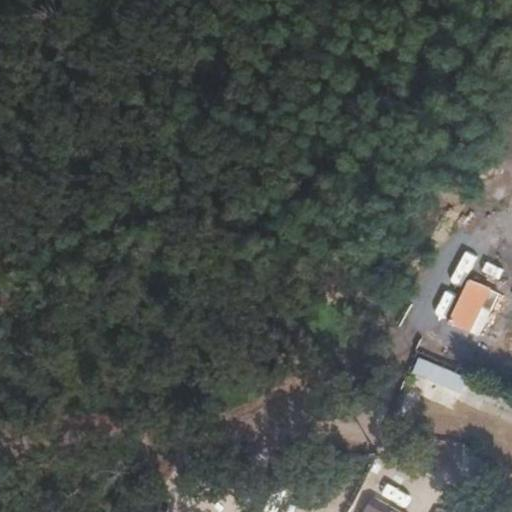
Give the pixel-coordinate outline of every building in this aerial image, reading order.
[(486,265),(477,260),(460,299),(457,297),(448,320),(470,329),(488,285),(480,281),(486,265)] [(488,285),(470,329),(479,334),(498,290),(488,285)] [(511,332),(505,329),(492,357),(502,361),(497,372),(511,379),(511,332)] [(461,395),(469,379),(421,357),(414,373),(461,395)] [(396,511),(373,498),(365,511),(396,511)]
